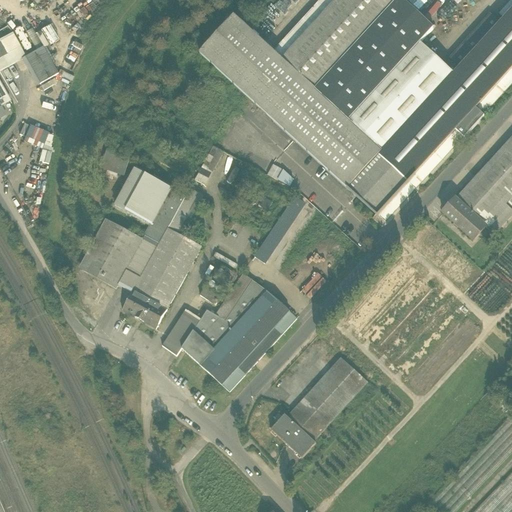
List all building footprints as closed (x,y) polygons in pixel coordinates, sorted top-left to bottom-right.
[(369,0),(321,0),(295,29),(291,33),(272,54),(233,18),(199,55),(376,217),(377,218),(407,185),(377,158),(382,153),(348,123),(315,93),(386,15),(369,0)] [(432,31),(398,0),(369,0),(386,15),(315,93),(348,123),(419,45),(419,46),(432,31)] [(497,14),(503,19),(511,9),(511,2),(510,0),(497,14)] [(459,68),(489,95),(511,69),(511,9),(503,19),(499,24),(459,68)] [(448,58),(459,68),(499,24),(489,14),(448,58)] [(0,42),(0,44),(6,55),(0,58),(0,73),(21,61),(25,59),(24,58),(25,58),(13,36),(0,42)] [(348,123),(382,153),(452,76),(419,46),(419,45),(348,123)] [(25,59),(40,85),(57,75),(42,48),(25,58),(24,58),(25,59)] [(25,59),(21,61),(36,87),(40,85),(25,59)] [(377,158),(407,185),(454,133),(474,111),(489,95),(459,68),(452,76),(382,153),(377,158)] [(511,83),(511,69),(489,95),(496,102),(511,83)] [(0,85),(0,118),(5,116),(0,107),(9,102),(0,85)] [(489,95),(474,111),(481,118),(496,102),(489,95)] [(483,119),(481,118),(474,111),(454,133),(461,139),(463,141),(483,119)] [(25,138),(30,126),(24,124),(19,136),(25,138)] [(48,135),(30,126),(25,138),(23,143),(41,151),(48,135)] [(414,191),(461,139),(454,133),(407,185),(414,191)] [(53,137),(48,135),(41,151),(49,153),(53,137)] [(195,182),(204,187),(223,153),(214,148),(195,182)] [(511,155),(505,149),(458,201),(487,227),(507,205),(511,199),(511,155)] [(49,153),(41,151),(38,163),(48,166),(51,153),(49,153)] [(100,168),(124,177),(126,172),(130,160),(107,152),(103,164),(101,164),(100,168)] [(230,180),(234,183),(240,172),(231,167),(221,188),(225,190),(230,180)] [(268,177),(279,183),(284,174),(273,168),(268,177)] [(116,207),(151,226),(152,227),(171,191),(135,171),(116,207)] [(414,191),(407,185),(377,218),(376,217),(372,222),(380,230),(410,197),(413,200),(418,195),(414,191)] [(186,199),(168,230),(178,236),(200,195),(190,190),(186,199)] [(186,199),(171,191),(152,227),(151,226),(145,238),(160,246),(168,230),(186,199)] [(255,259),(265,265),(304,207),(294,200),(259,254),(255,259)] [(258,209),(269,214),(273,205),(263,200),(258,209)] [(476,239),(487,227),(458,201),(457,200),(445,212),(476,239)] [(511,219),(511,210),(507,205),(487,227),(497,236),(511,219)] [(300,235),(308,221),(304,219),(308,212),(303,209),(292,230),(300,235)] [(81,267),(118,287),(143,242),(138,238),(106,221),(81,267)] [(160,246),(133,293),(167,312),(202,249),(178,236),(168,230),(160,246)] [(133,293),(160,246),(145,238),(140,235),(138,238),(143,242),(118,287),(132,295),(133,293)] [(346,323),(408,379),(464,317),(417,275),(418,274),(403,260),(346,323)] [(116,291),(118,287),(81,267),(79,271),(116,291)] [(244,276),(216,318),(224,323),(251,281),(244,276)] [(94,280),(93,283),(114,295),(116,291),(94,280)] [(182,351),(198,366),(267,293),(251,281),(224,323),(216,318),(207,312),(201,322),(182,351)] [(114,295),(93,283),(84,299),(106,310),(114,295)] [(201,298),(215,307),(222,297),(207,288),(201,298)] [(167,312),(133,293),(132,295),(123,312),(157,331),(167,312)] [(198,366),(221,387),(289,313),(267,293),(198,366)] [(106,310),(84,299),(80,307),(102,318),(106,310)] [(177,358),(182,351),(201,322),(187,312),(163,348),(177,358)] [(297,321),(289,313),(221,387),(228,394),(297,321)] [(343,360),(288,420),(314,443),(369,384),(343,360)] [(485,397),(509,420),(510,418),(511,416),(511,410),(491,391),(485,397)] [(316,446),(314,443),(288,420),(286,417),(272,433),(303,461),(316,446)] [(456,511),(511,453),(511,419),(510,418),(509,420),(427,505),(434,511),(456,511)] [(511,511),(511,472),(473,511),(511,511)]
